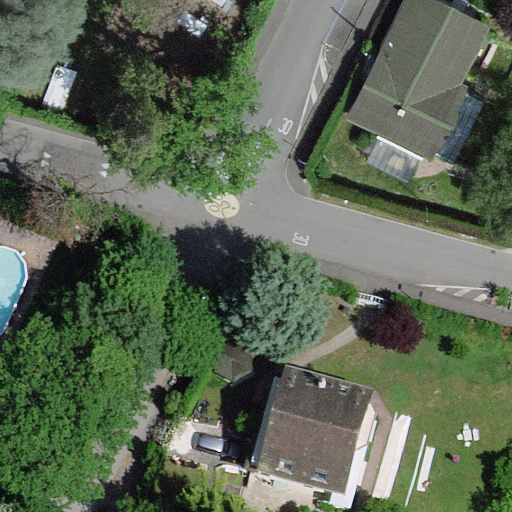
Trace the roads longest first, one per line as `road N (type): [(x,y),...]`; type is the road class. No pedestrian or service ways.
road 1 (residential): [(224,203),(78,511)]
road 2 (residential): [(511,282),(224,203)]
road 3 (residential): [(224,203),(0,142)]
road 4 (residential): [(325,0),(224,203)]
